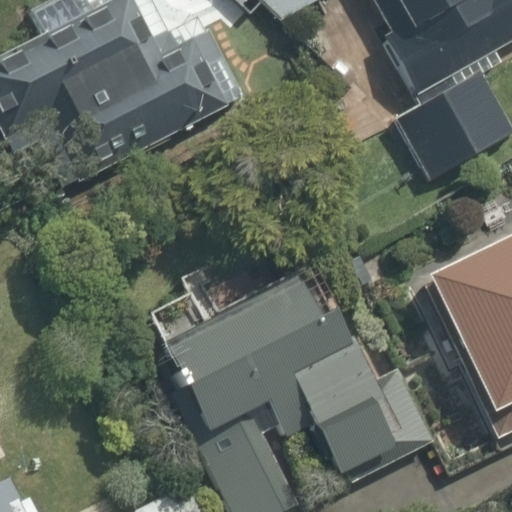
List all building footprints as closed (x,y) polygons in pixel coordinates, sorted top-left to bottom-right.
[(0,130),(41,206),(240,97),(192,9),(164,24),(150,0),(49,0),(28,11),(41,35),(0,57),(0,130)] [(511,0),(252,0),(277,22),(320,0),(374,0),(390,30),(377,36),(409,98),(511,45),(511,0)] [(511,127),(486,72),(390,118),(424,190),(511,148),(511,127)] [(511,201),(454,230),(471,265),(433,283),(496,413),(511,405),(511,201)] [(306,265),(161,342),(212,438),(196,447),(230,511),(267,511),(295,497),(268,446),(311,423),(343,484),(433,437),(380,337),(352,352),(306,265)] [(224,511),(208,478),(138,511),(224,511)] [(0,511),(33,511),(24,493),(0,504),(0,511)]
